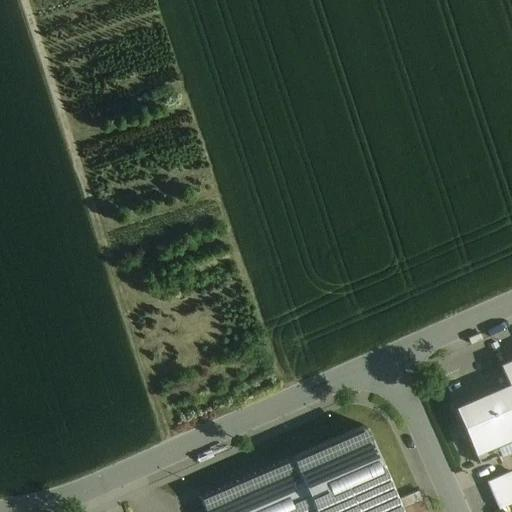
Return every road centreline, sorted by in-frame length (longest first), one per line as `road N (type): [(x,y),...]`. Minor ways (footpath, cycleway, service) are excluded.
road 1 (residential): [(15,511),(120,478),(387,364)]
road 2 (residential): [(387,364),(454,511)]
road 3 (residential): [(387,364),(511,308)]
